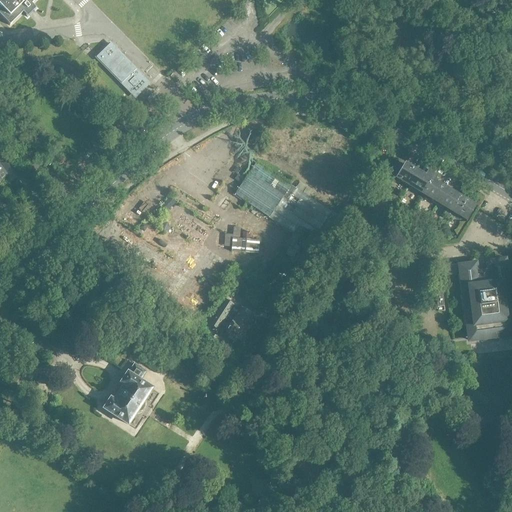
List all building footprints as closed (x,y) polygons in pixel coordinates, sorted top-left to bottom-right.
[(0,0),(0,16),(9,26),(23,13),(27,17),(29,16),(34,10),(36,9),(31,4),(35,0),(0,0)] [(140,83),(132,74),(136,70),(110,44),(96,58),(121,84),(126,80),(134,89),(140,83)] [(315,239),(339,218),(256,163),(235,195),(245,202),(244,204),(279,228),(280,226),(288,231),(285,235),(286,235),(285,236),(285,237),(259,277),(264,280),(282,251),(297,228),(315,239)] [(394,165),(390,173),(394,176),(394,177),(396,178),(409,186),(418,172),(404,164),(401,170),(394,165)] [(423,176),(418,172),(409,186),(423,195),(435,174),(428,170),(425,175),(424,175),(423,176)] [(437,203),(445,189),(438,185),(436,184),(440,177),(435,174),(423,195),(437,203)] [(445,189),(437,203),(447,209),(443,216),(448,219),(453,212),(453,213),(457,206),(455,206),(460,198),(445,189)] [(372,190),(366,200),(373,204),(378,194),(372,190)] [(453,213),(465,220),(466,221),(475,207),(460,198),(455,206),(457,206),(453,213)] [(466,221),(465,220),(464,222),(459,223),(459,225),(457,230),(454,231),(458,239),(468,222),(466,221)] [(240,228),(232,228),(229,228),(225,231),(225,232),(224,234),(223,247),(231,248),(231,252),(234,252),(233,257),(257,259),(257,256),(261,257),(262,241),(260,241),(260,233),(250,232),(250,233),(249,233),(242,233),(242,240),(239,239),(240,228)] [(297,228),(282,251),(291,257),(288,261),(293,264),(302,250),(300,248),(303,242),(318,252),(323,244),(315,239),(297,228)] [(426,237),(422,243),(435,241),(438,235),(433,232),(430,236),(426,237)] [(469,341),(511,335),(511,318),(508,291),(510,291),(506,260),(487,263),(488,270),(478,271),(477,264),(457,266),(461,297),(463,297),(469,341)] [(230,277),(218,295),(223,299),(230,288),(233,290),(238,282),(230,277)] [(440,280),(439,280),(433,281),(437,307),(444,306),(440,280)] [(232,323),(243,330),(253,316),(241,308),(232,323)] [(204,316),(195,330),(199,332),(205,324),(208,326),(211,320),(204,316)] [(235,343),(243,330),(232,323),(230,326),(226,323),(220,333),(224,335),(223,336),(235,343)] [(111,399),(105,409),(129,425),(136,429),(143,418),(146,418),(153,407),(153,406),(152,405),(159,394),(152,390),(152,389),(140,381),(146,372),(134,364),(122,383),(125,385),(114,401),(111,399)]
